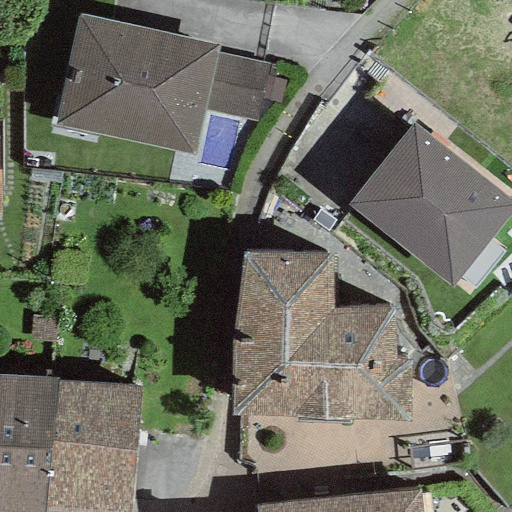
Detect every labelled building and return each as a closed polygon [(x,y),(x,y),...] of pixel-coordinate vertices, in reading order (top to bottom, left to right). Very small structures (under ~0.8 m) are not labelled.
[(78,14),(54,125),(195,156),(205,110),(255,121),(268,64),(217,53),(219,46),(78,14)] [(511,202),(412,124),(347,205),(451,288),(511,212),(511,202)] [(331,254),(242,251),(231,334),(231,418),(410,421),(410,359),(394,360),(392,305),(348,306),(348,308),(332,309),(331,254)] [(0,511),(14,511),(46,511),(54,381),(54,378),(0,374),(0,511)] [(130,511),(140,387),(54,381),(46,511),(130,511)] [(255,506),(256,511),(422,511),(420,490),(255,506)]
